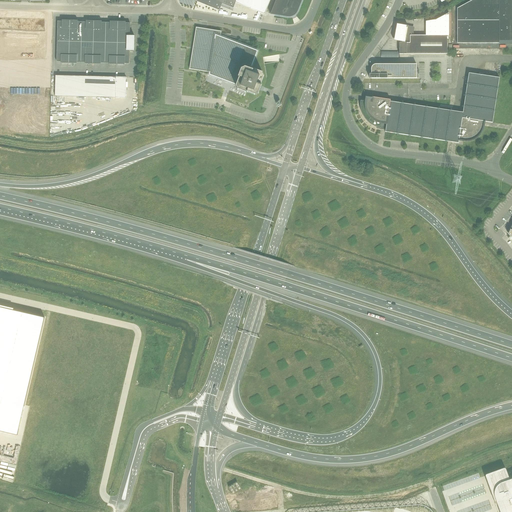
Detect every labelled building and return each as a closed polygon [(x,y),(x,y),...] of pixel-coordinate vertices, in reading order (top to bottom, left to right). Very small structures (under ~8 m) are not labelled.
[(197,0),(197,1),(219,10),(222,4),(233,8),(235,3),(265,14),(270,0),(197,0)] [(275,0),(270,14),(271,14),(271,13),(275,14),(275,15),(288,17),(288,16),(290,17),(292,16),(292,17),(295,16),(295,14),(296,13),(297,11),(301,0),(275,0)] [(471,0),(457,8),(457,20),(457,43),(505,43),(505,38),(511,38),(511,20),(510,20),(509,0),(471,0)] [(399,49),(399,50),(399,54),(406,54),(447,54),(447,35),(449,35),(449,13),(436,20),(426,21),(426,35),(410,35),(410,33),(410,32),(410,27),(408,27),(408,26),(397,24),(394,40),(399,41),(399,48),(399,49)] [(0,54),(22,55),(23,19),(0,18),(0,54)] [(23,19),(22,55),(47,56),(48,29),(48,20),(23,19)] [(101,63),(109,63),(109,64),(125,65),(125,63),(129,63),(129,50),(134,51),(134,36),(130,36),(130,23),(126,23),(126,22),(110,21),(110,23),(102,22),(102,21),(86,21),(86,22),(78,22),(78,20),(62,20),(62,21),(58,21),(57,61),(61,62),(61,63),(77,63),(77,62),(85,62),(85,64),(101,64),(101,63)] [(252,66),(257,51),(220,37),(221,32),(196,28),(190,69),(209,72),(209,74),(208,80),(205,90),(227,98),(233,83),(241,62),(252,66)] [(263,53),(257,51),(252,66),(241,62),(233,83),(227,98),(247,105),(261,96),(267,80),(263,53)] [(480,63),(479,73),(499,76),(500,66),(480,63)] [(416,78),(416,64),(376,64),(375,64),(374,65),(373,65),(372,66),(372,67),(371,67),(371,68),(371,69),(371,75),(370,75),(370,74),(369,74),(369,78),(416,78)] [(474,140),(475,139),(476,139),(476,138),(478,137),(479,136),(480,135),(481,135),(480,135),(481,134),(482,132),(483,131),(483,130),(483,129),(483,130),(484,129),(483,129),(484,128),(484,127),(484,126),(483,126),(484,121),(492,123),(499,78),(468,73),(463,112),(390,101),(390,100),(372,97),(372,99),(366,98),(366,101),(360,100),(360,101),(361,101),(360,103),(360,104),(360,105),(360,107),(361,108),(361,110),(361,111),(362,113),(363,115),(363,116),(364,117),(365,118),(365,119),(366,120),(367,120),(367,121),(368,122),(369,123),(370,123),(371,124),(372,125),(373,125),(374,126),(375,126),(376,127),(377,127),(378,127),(379,128),(379,127),(380,128),(381,128),(381,126),(386,126),(385,132),(458,143),(459,140),(463,140),(463,141),(464,142),(465,142),(466,142),(467,142),(468,142),(469,141),(469,142),(470,141),(471,141),(472,141),(473,141),(473,140),(474,140)] [(54,99),(125,101),(125,80),(55,79),(54,99)] [(0,430),(12,434),(18,435),(45,317),(0,307),(0,430)] [(44,418),(59,415),(58,408),(43,411),(44,418)] [(43,433),(43,417),(35,417),(35,433),(43,433)] [(59,431),(60,437),(65,436),(64,430),(69,429),(67,420),(59,421),(60,431),(59,431)] [(504,469),(487,475),(494,497),(496,501),(497,505),(499,511),(511,511),(511,477),(509,479),(507,479),(504,469)]
